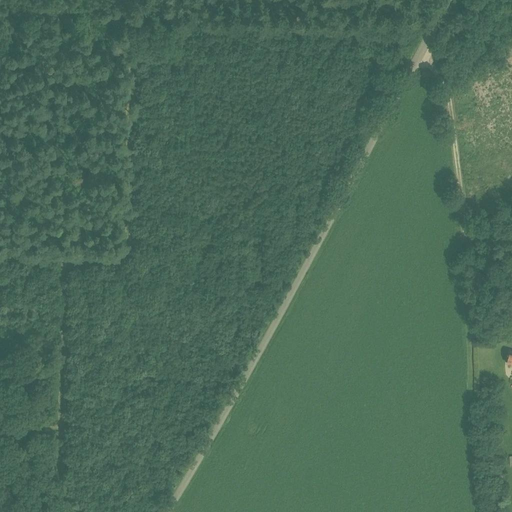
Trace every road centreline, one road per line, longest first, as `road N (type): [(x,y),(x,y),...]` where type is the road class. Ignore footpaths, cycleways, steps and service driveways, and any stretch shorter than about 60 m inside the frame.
road 1 (unclassified): [(171,511),(451,0)]
road 2 (track): [(62,441),(66,256),(127,253),(129,0)]
road 3 (track): [(0,430),(62,441),(61,511)]
